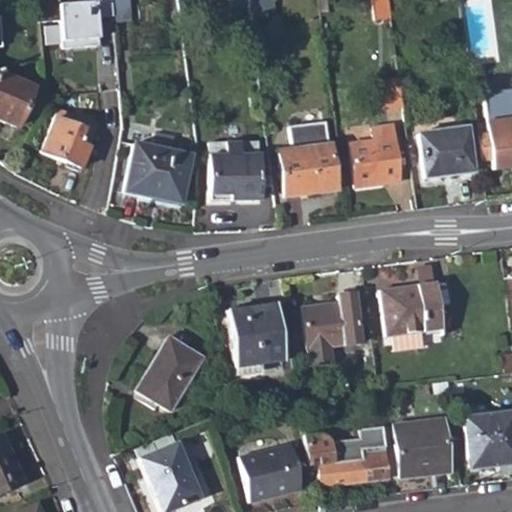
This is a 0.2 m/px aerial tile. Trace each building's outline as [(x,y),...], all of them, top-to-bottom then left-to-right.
[(111,18),(109,0),(91,0),(92,3),(56,7),(60,51),(98,47),(95,19),(111,18)] [(112,22),(129,20),(127,0),(109,0),(111,18),(112,22)] [(228,0),(230,11),(247,9),(245,0),(228,0)] [(371,0),(374,20),(389,18),(386,0),(371,0)] [(0,75),(0,121),(14,128),(31,88),(0,75)] [(385,109),(401,107),(397,79),(381,81),(385,109)] [(511,91),(481,96),(486,135),(475,137),(478,162),(488,160),(490,172),(511,168),(511,91)] [(54,110),(38,154),(63,163),(63,166),(77,171),(94,126),(54,110)] [(275,153),(281,199),(332,192),(321,124),(288,129),(290,149),(275,153)] [(416,135),(422,180),(470,174),(463,129),(416,135)] [(131,145),(121,193),(175,204),(185,157),(170,153),(173,138),(153,132),(149,148),(131,145)] [(346,144),(352,190),(395,183),(389,139),(346,144)] [(206,146),(206,202),(256,201),(256,145),(206,146)] [(429,268),(412,269),(414,286),(432,284),(429,268)] [(377,291),(383,337),(419,332),(437,329),(432,284),(414,286),(377,291)] [(356,325),(366,324),(363,299),(352,300),(352,294),(332,297),(334,303),(298,308),(304,352),(306,352),(308,366),(328,364),(328,348),(358,344),(356,325)] [(222,312),(230,367),(279,361),(271,305),(222,312)] [(383,337),(385,349),(420,344),(419,332),(383,337)] [(164,340),(133,392),(166,410),(197,359),(164,340)] [(500,373),(511,371),(511,365),(511,354),(498,355),(500,373)] [(281,418),(297,416),(296,402),(278,405),(281,418)] [(459,418),(466,468),(511,463),(511,449),(508,413),(459,418)] [(390,426),(396,478),(446,471),(440,421),(390,426)] [(316,486),(386,479),(380,429),(355,432),(352,441),(327,444),(327,442),(326,440),(325,439),(324,438),(322,437),(321,436),(319,436),(318,435),(316,435),(300,437),(304,467),(314,466),(316,486)] [(0,494),(19,486),(0,443),(0,494)] [(134,460),(156,511),(160,511),(196,497),(172,443),(134,460)] [(235,459),(245,501),(297,489),(286,446),(235,459)]
